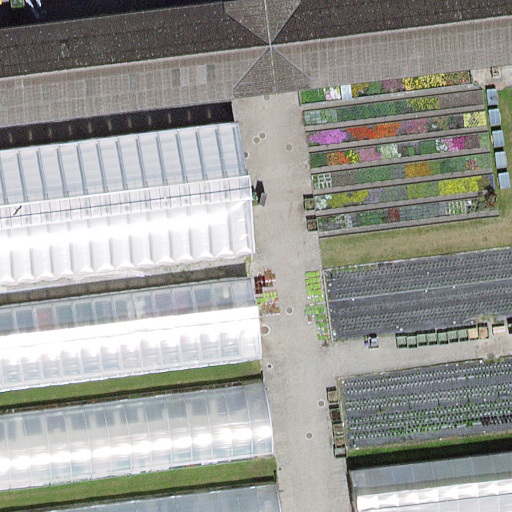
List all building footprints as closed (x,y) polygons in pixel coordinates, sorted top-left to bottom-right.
[(511,0),(164,0),(0,19),(0,123),(511,64),(511,0)] [(228,123),(0,151),(0,281),(244,251),(228,123)] [(263,279),(0,309),(0,401),(274,371),(263,279)] [(278,391),(0,421),(0,494),(286,462),(278,391)] [(511,511),(511,464),(361,484),(364,511),(511,511)] [(292,511),(290,489),(81,511),(292,511)]
